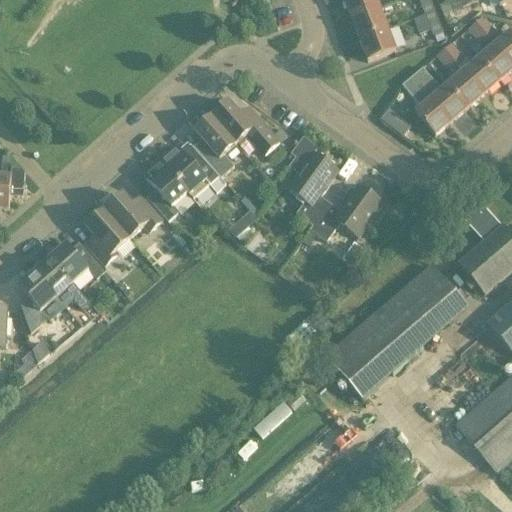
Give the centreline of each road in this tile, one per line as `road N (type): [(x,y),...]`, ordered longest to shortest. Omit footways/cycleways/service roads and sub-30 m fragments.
road 1 (residential): [(0,258),(246,55),(294,83)]
road 2 (residential): [(294,83),(406,171),(454,171),(511,135)]
